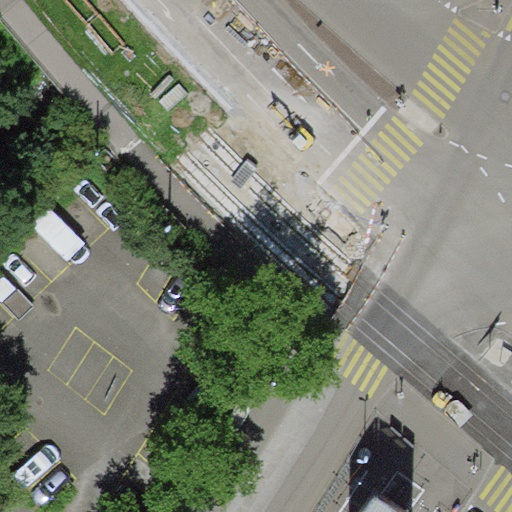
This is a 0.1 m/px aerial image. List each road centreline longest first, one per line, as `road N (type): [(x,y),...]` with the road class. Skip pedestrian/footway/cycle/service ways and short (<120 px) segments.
road 1 (secondary): [(480,167),(283,511)]
road 2 (primary): [(287,0),(392,99),(480,167)]
road 3 (secondary): [(404,511),(511,332)]
